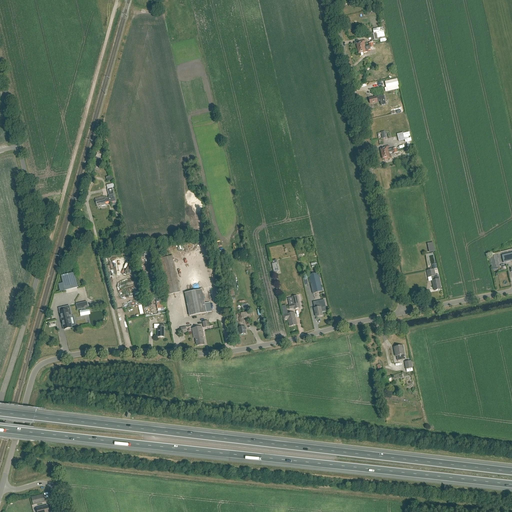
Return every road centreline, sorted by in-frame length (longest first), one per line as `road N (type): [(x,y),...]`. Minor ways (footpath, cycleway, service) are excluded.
road 1 (motorway): [(511,471),(0,412)]
road 2 (motorway): [(0,428),(511,485)]
road 3 (unclassified): [(402,313),(332,0)]
road 4 (unclassified): [(122,350),(218,353),(402,313)]
road 5 (unclassified): [(0,401),(41,252),(18,146)]
road 6 (track): [(40,239),(50,238),(117,0)]
road 7 (unclassified): [(1,487),(37,367),(122,350)]
road 8 (residential): [(122,350),(87,204)]
